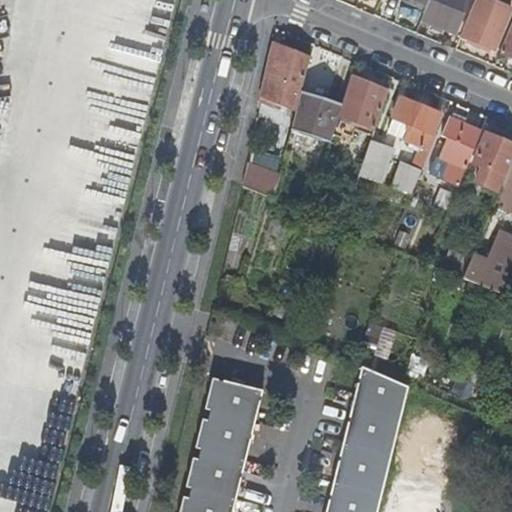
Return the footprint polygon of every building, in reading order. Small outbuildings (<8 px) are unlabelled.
[(430,0),(429,4),(423,18),(456,32),(470,0),(430,0)] [(479,0),(464,36),(496,49),(511,11),(511,10),(504,7),(507,0),(491,0),(491,1),(487,0),(479,0)] [(511,27),(502,51),(511,55),(511,27)] [(273,45),(258,97),(298,109),(303,92),(313,57),(273,45)] [(353,75),(344,104),(340,114),(376,128),(389,91),(353,75)] [(303,92),(298,109),(293,129),(332,142),(340,116),(340,114),(344,104),(303,92)] [(431,150),(438,134),(434,132),(442,114),(404,98),(395,117),(412,125),(406,139),(422,146),(431,150)] [(475,149),(483,130),(451,117),(440,143),(458,150),(461,143),(475,149)] [(500,193),(511,160),(511,142),(486,133),(472,166),(482,169),(476,183),(500,193)] [(372,140),(360,175),(382,183),(394,148),(372,140)] [(412,170),(422,174),(431,150),(422,146),(412,170)] [(444,179),(460,186),(468,166),(452,160),(444,179)] [(511,208),(511,160),(500,193),(495,207),(510,213),(511,208)] [(243,186),(273,198),(279,174),(248,163),(243,186)] [(463,279),(502,295),(511,270),(511,234),(499,229),(487,257),(474,252),(463,279)] [(388,357),(396,330),(368,322),(360,348),(388,357)] [(379,511),(411,386),(355,363),(320,511),(379,511)] [(230,511),(260,389),(211,376),(203,408),(208,409),(206,419),(201,418),(194,447),(199,448),(196,458),(191,457),(184,486),(189,487),(187,497),(182,495),(177,511),(230,511)]
